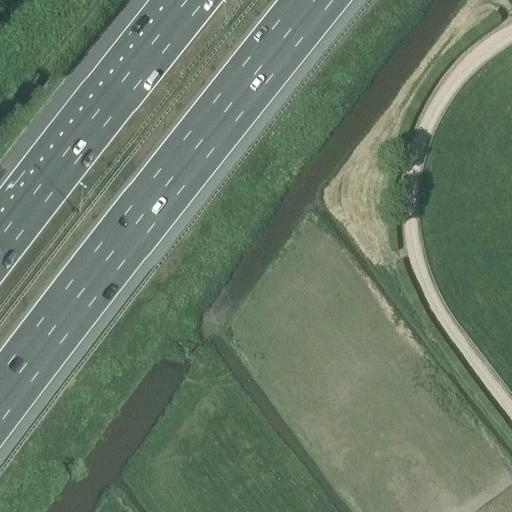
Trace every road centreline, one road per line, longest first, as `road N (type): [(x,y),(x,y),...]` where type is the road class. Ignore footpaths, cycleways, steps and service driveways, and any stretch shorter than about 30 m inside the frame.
road 1 (motorway): [(0,396),(313,0)]
road 2 (motorway): [(186,0),(0,238)]
